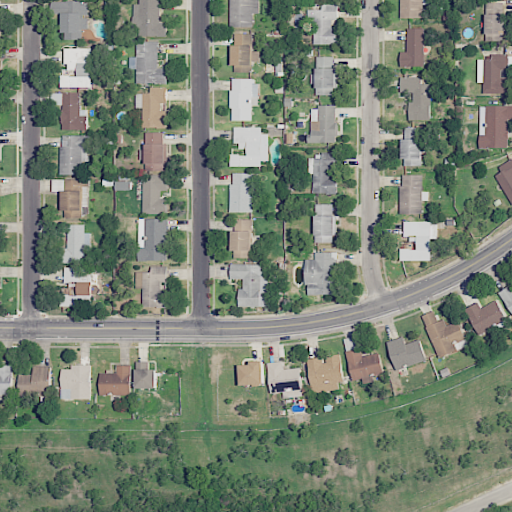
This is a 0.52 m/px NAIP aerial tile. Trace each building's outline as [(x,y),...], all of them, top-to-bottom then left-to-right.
[(160,23),(160,0),(139,0),(139,5),(134,4),(134,22),(150,23),(150,36),(167,36),(167,23),(160,23)] [(230,0),(231,27),(253,27),(253,14),(259,14),(258,0),(230,0)] [(400,0),(401,18),(423,18),(422,0),(400,0)] [(62,40),(83,39),(82,29),(88,29),(87,2),(52,3),(52,14),(62,14),(62,40)] [(504,2),(485,2),(486,41),(505,41),(504,2)] [(335,45),(336,20),(337,20),(338,4),(321,4),(321,10),(308,9),(308,25),(314,25),(314,44),(335,45)] [(424,28),(407,29),(407,52),(401,52),(401,67),(424,66),(424,28)] [(252,34),(234,33),(233,63),(258,64),(258,51),(252,51),(252,34)] [(159,68),(158,41),(137,42),(138,84),(168,83),(168,68),(159,68)] [(92,87),(92,68),(99,68),(98,49),(65,50),(66,71),(77,70),(77,76),(60,76),(61,87),(92,87)] [(483,93),(508,93),(508,77),(501,77),(501,70),(507,70),(508,54),(491,54),(491,60),(477,60),(477,82),(483,82),(483,93)] [(317,95),(336,95),(335,57),(316,57),(317,95)] [(431,84),(421,84),(421,78),(401,77),(400,93),(411,93),(410,120),(430,120),(431,84)] [(252,121),(253,106),(257,106),(258,79),(232,78),(231,120),(252,121)] [(144,128),(167,128),(167,111),(165,111),(165,87),(151,87),(151,93),(136,93),(137,108),(144,108),(144,128)] [(88,130),(87,110),(80,110),(80,93),(61,93),(62,99),(57,99),(57,104),(62,104),(63,130),(88,130)] [(511,105),(479,106),(479,148),(509,148),(508,119),(511,118),(511,105)] [(310,106),(310,143),(337,143),(337,106),(310,106)] [(231,165),(268,166),(268,134),(262,134),(262,127),(236,127),(236,149),(247,149),(247,155),(231,155),(231,165)] [(422,128),(403,127),(403,166),(422,166),(422,128)] [(167,170),(166,132),(146,133),(147,171),(167,170)] [(62,175),(88,174),(87,136),(61,136),(62,175)] [(336,193),(336,172),(337,172),(336,154),(308,154),(308,174),(313,174),(313,193),(336,193)] [(511,160),(498,166),(501,173),(498,174),(510,205),(511,203),(511,160)] [(232,213),(254,212),(253,173),(231,173),(232,213)] [(401,213),(423,213),(422,174),(400,175),(401,213)] [(168,175),(152,175),(152,180),(144,180),(143,214),(168,214),(168,198),(162,198),(162,191),(168,191),(168,175)] [(83,217),(82,190),(62,191),(63,218),(83,217)] [(315,242),(334,242),(335,204),(316,204),(315,242)] [(168,218),(139,219),(139,260),(168,260),(168,218)] [(253,219),(234,219),(232,257),(252,258),(253,219)] [(401,260),(431,261),(432,222),(404,221),(404,237),(417,237),(416,249),(401,249),(401,260)] [(85,224),(68,225),(68,248),(61,248),(61,263),(85,262),(85,250),(91,250),(91,233),(85,233),(85,224)] [(306,260),(307,295),(339,294),(337,252),(315,253),(315,259),(306,260)] [(240,307),(268,306),(268,264),(231,265),(231,279),(243,279),(243,288),(239,288),(240,307)] [(168,267),(151,266),(151,272),(137,272),(136,289),(144,289),(143,307),(168,308),(168,290),(162,290),(162,282),(168,282),(168,267)] [(61,307),(93,306),(93,283),(99,283),(98,275),(92,275),(92,267),(65,268),(65,282),(78,282),(78,295),(61,295),(61,307)] [(511,286),(510,285),(499,293),(511,312),(511,286)] [(465,309),(479,335),(507,320),(496,300),(481,308),(478,302),(465,309)] [(438,358),(467,347),(464,339),(466,339),(459,321),(447,326),(444,319),(438,321),(434,311),(422,315),(438,358)] [(406,344),(403,336),(387,342),(397,370),(427,360),(420,339),(406,344)] [(379,353),(363,357),(361,348),(346,352),(353,381),(363,379),(363,381),(385,376),(379,353)] [(344,389),(339,355),(324,357),(307,359),(312,394),(344,389)] [(136,388),(157,388),(157,369),(149,369),(149,362),(137,361),(136,388)] [(240,363),(241,386),(265,385),(264,362),(240,363)] [(301,368),(283,369),(283,362),(268,363),(270,384),(276,383),(277,391),(303,389),(301,368)] [(0,394),(13,394),(12,364),(0,364),(0,394)] [(91,399),(92,365),(71,365),(71,369),(62,369),(61,399),(91,399)] [(19,375),(19,397),(51,396),(50,366),(34,366),(34,374),(19,375)] [(131,395),(131,366),(117,366),(116,373),(100,373),(100,395),(131,395)]
